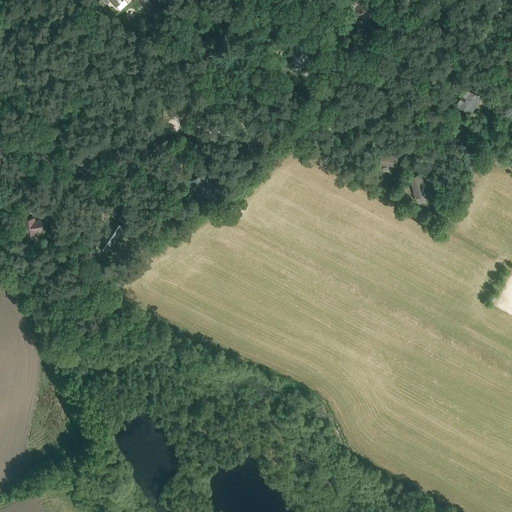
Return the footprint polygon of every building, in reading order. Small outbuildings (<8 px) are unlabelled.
[(368,2),(356,0),(351,0),(349,11),(352,12),(356,18),(364,19),(370,15),(371,9),(368,2)] [(223,11),(213,9),(210,23),(220,25),(223,11)] [(312,49),(297,42),(292,54),(293,55),(290,63),(299,68),(301,65),(305,66),(312,49)] [(467,88),(455,104),(464,111),(476,95),(467,88)] [(398,154),(393,153),(392,155),(381,153),(379,164),(396,167),(398,154)] [(214,191),(204,173),(189,181),(198,199),(214,191)] [(427,185),(424,173),(410,177),(415,196),(425,194),(423,186),(427,185)] [(34,219),(34,217),(25,219),(26,225),(23,225),(25,237),(29,236),(28,234),(37,233),(36,230),(42,229),(41,218),(34,219)] [(115,219),(99,243),(108,249),(124,225),(115,219)]
